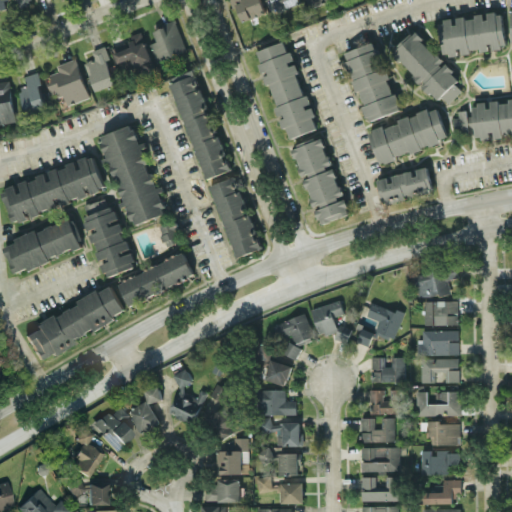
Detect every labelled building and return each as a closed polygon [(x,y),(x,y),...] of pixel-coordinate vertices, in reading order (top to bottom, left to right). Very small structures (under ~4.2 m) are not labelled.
[(16,0),(19,8),(34,2),(33,0),(16,0)] [(231,0),(239,21),(266,12),(261,0),(231,0)] [(302,2),(301,0),(267,0),(272,13),(302,2)] [(443,55),(490,49),(490,47),(506,45),(502,11),(466,16),(439,19),(443,55)] [(186,50),(175,20),(152,29),(157,40),(150,43),(157,61),(186,50)] [(112,47),(119,66),(132,62),(136,75),(155,68),(142,30),(130,34),(132,40),(112,47)] [(391,51),(436,100),(441,95),(448,102),(462,89),(455,82),(459,78),(415,30),(391,51)] [(257,50),(283,40),(288,52),(291,51),(294,58),(288,61),(290,65),(295,63),(298,71),(296,72),(304,95),(308,94),(311,102),(305,104),(306,108),(312,106),(315,114),(312,116),(317,128),(290,137),(286,126),(283,127),(279,119),(285,116),(284,112),(278,115),(275,106),(278,105),(269,83),(266,84),(262,75),(268,73),(267,69),(261,71),(258,63),(261,62),(257,50)] [(401,110),(397,92),(392,93),(378,41),(344,50),(355,90),(359,89),(367,119),(401,110)] [(94,90),(116,83),(104,45),(92,49),(94,58),(85,61),(94,90)] [(56,64),(58,71),(47,75),(54,97),(64,94),(67,104),(89,97),(76,57),(56,64)] [(230,170),(195,69),(170,78),(205,178),(230,170)] [(48,108),(37,71),(25,75),(28,83),(18,86),(27,115),(48,108)] [(0,122),(16,119),(9,79),(0,80),(0,122)] [(511,97),(509,98),(509,100),(472,103),(473,114),(467,115),(467,112),(452,113),(454,131),(475,130),(476,138),(511,135),(511,97)] [(369,132),(373,130),(372,128),(383,124),(384,127),(388,126),(388,125),(395,122),(395,123),(399,121),(397,118),(409,114),(409,116),(417,113),(416,111),(428,106),(429,110),(437,107),(447,134),(439,137),(441,141),(430,145),(429,143),(421,146),(422,148),(411,152),(410,149),(405,151),(405,152),(400,154),(399,153),(395,155),(396,158),(385,162),(385,160),(380,162),(369,132)] [(133,224),(166,213),(158,189),(157,189),(142,147),(141,147),(133,123),(99,135),(107,156),(106,157),(124,207),(127,206),(133,224)] [(322,224),(352,211),(331,166),(333,164),(320,135),(291,148),(304,176),(301,177),(322,224)] [(13,223),(41,213),(40,211),(105,188),(93,154),(46,171),(47,172),(17,183),(17,184),(1,189),(13,223)] [(383,203),(433,190),(427,165),(377,178),(383,203)] [(262,247),(236,176),(211,185),(236,256),(262,247)] [(133,267),(111,195),(84,204),(88,214),(85,215),(104,276),(133,267)] [(13,271),(83,246),(73,217),(3,242),(13,271)] [(160,223),(164,245),(180,241),(175,220),(160,223)] [(195,273),(183,250),(119,282),(130,306),(195,273)] [(450,292),(448,279),(458,277),(456,268),(414,273),(417,296),(450,292)] [(37,356),(126,315),(113,286),(24,328),(37,356)] [(424,300),(424,324),(458,323),(457,299),(424,300)] [(344,312),(341,300),(312,307),(319,335),(337,330),(333,315),(344,312)] [(403,312),(372,300),(367,315),(379,319),(374,332),(392,339),(403,312)] [(274,322),(278,338),(292,334),(294,341),(313,335),(307,313),(274,322)] [(368,345),(374,332),(362,327),(356,340),(368,345)] [(458,328),(422,329),(422,338),(417,338),(417,353),(458,353),(458,328)] [(282,351),(295,358),(302,347),(289,340),(282,351)] [(269,360),(270,356),(269,355),(272,347),(260,342),(255,355),(269,360)] [(405,380),(404,356),(391,356),(391,364),(384,365),(384,356),(371,356),(371,380),(405,380)] [(421,381),(434,381),(434,371),(445,371),(445,381),(459,381),(458,357),(421,357),(421,381)] [(286,384),(292,364),(271,358),(269,367),(266,366),(263,378),(286,384)] [(169,412),(193,423),(208,392),(200,388),(196,397),(184,391),(192,373),(180,368),(174,380),(182,384),(169,412)] [(210,395),(224,402),(231,390),(217,382),(210,395)] [(161,422),(150,404),(163,397),(156,384),(144,391),(149,398),(129,410),(142,433),(161,422)] [(296,413),(296,399),(285,399),(285,388),(257,388),(258,413),(296,413)] [(370,412),(400,412),(400,388),(390,388),(390,399),(384,399),(384,388),(370,388),(370,412)] [(418,414),(459,413),(459,390),(435,390),(435,403),(428,403),(428,390),(418,390),(418,414)] [(225,403),(213,408),(212,405),(202,410),(217,440),(238,430),(225,403)] [(110,415),(105,410),(92,425),(119,449),(138,427),(116,408),(110,415)] [(394,416),(381,416),(381,427),(374,427),(374,416),(360,417),(361,440),(394,440),(394,416)] [(302,444),(301,421),(271,422),(271,418),(260,418),(260,430),(276,430),(277,445),(302,444)] [(459,421),(429,421),(429,443),(459,443),(459,421)] [(75,440),(81,443),(71,466),(91,475),(102,450),(88,443),(93,433),(81,427),(75,440)] [(242,472),(242,461),(249,461),(249,436),(233,437),(233,449),(216,449),(216,473),(242,472)] [(266,446),(257,452),(263,461),(272,455),(266,446)] [(362,470),(400,470),(399,453),(405,453),(405,446),(361,446),(362,470)] [(421,449),(422,474),(450,473),(449,464),(460,463),(459,450),(432,451),(432,449),(421,449)] [(280,474),(299,473),(299,451),(279,452),(280,474)] [(361,499),(400,499),(400,475),(386,475),(386,486),(376,486),(376,475),(362,475),(361,499)] [(72,495),(84,491),(80,477),(67,481),(72,495)] [(205,485),(205,500),(240,501),(241,478),(218,477),(218,485),(205,485)] [(461,478),(444,478),(443,491),(429,490),(429,502),(453,502),(454,493),(461,493),(461,478)] [(0,482),(0,510),(14,507),(8,481),(0,482)] [(281,481),(281,502),(303,502),(303,481),(281,481)] [(89,504),(107,504),(106,482),(88,483),(89,504)] [(71,511),(60,498),(54,504),(40,487),(18,505),(23,511),(53,511),(71,511)]
